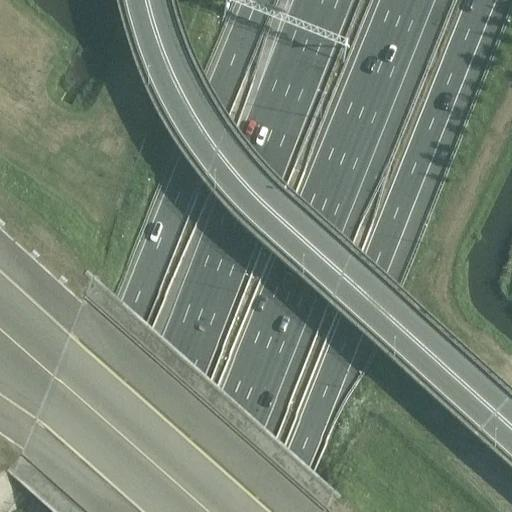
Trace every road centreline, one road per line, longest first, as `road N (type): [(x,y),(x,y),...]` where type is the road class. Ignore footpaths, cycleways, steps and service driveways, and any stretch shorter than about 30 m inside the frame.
road 1 (motorway): [(276,511),(484,0)]
road 2 (motorway): [(320,0),(114,511)]
road 3 (motorway): [(199,511),(404,0)]
road 4 (motorway): [(256,0),(53,511)]
